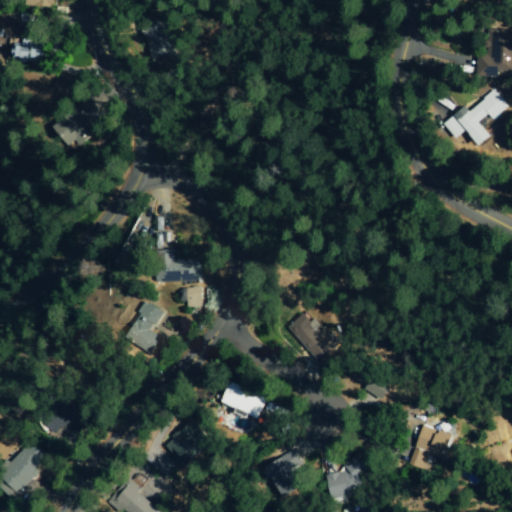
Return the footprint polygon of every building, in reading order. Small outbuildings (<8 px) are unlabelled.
[(54,59),(55,40),(32,39),(32,44),(24,44),(24,60),(32,60),(32,58),(54,59)] [(479,76),(502,77),(502,69),(511,69),(511,59),(511,60),(511,49),(479,48),(479,76)] [(477,147),(489,137),(477,123),(487,115),(491,120),(507,107),(494,89),(467,111),(463,106),(441,124),(454,139),(464,131),(477,147)] [(86,107),(59,124),(76,151),(103,133),(86,107)] [(197,257),(198,278),(155,279),(155,247),(171,247),(171,258),(197,257)] [(204,308),(203,287),(180,288),(180,301),(188,301),(188,308),(204,308)] [(130,332),(159,350),(167,339),(154,331),(166,312),(149,301),(130,332)] [(322,367),(337,353),(301,314),(286,328),(322,367)] [(394,403),(401,390),(362,370),(355,384),(394,403)] [(217,400),(226,379),(264,396),(255,416),(217,400)] [(95,424),(82,398),(46,416),(55,434),(76,423),(80,432),(95,424)] [(455,436),(419,426),(408,465),(424,470),(428,455),(439,457),(441,450),(451,452),(455,436)] [(22,492),(0,471),(0,467),(35,432),(53,447),(34,468),(39,472),(22,492)] [(264,466),(282,499),(301,488),(291,470),(305,462),(298,447),(264,466)] [(129,511),(163,511),(131,482),(116,500),(129,511)]
